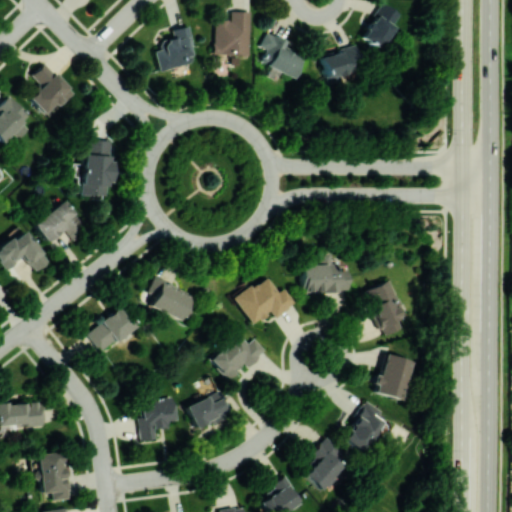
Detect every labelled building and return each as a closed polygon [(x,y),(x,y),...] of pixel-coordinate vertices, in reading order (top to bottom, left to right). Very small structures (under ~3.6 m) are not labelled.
[(398,13),(378,2),(359,37),(378,48),(398,13)] [(248,11),(228,10),(228,18),(212,18),(211,53),(247,54),(248,11)] [(160,48),(152,49),(156,70),(191,62),(187,45),(191,45),(187,24),(169,28),(171,36),(158,39),(160,48)] [(293,77),(303,53),(284,46),(286,40),(264,31),(257,46),(264,48),(258,63),(293,77)] [(318,55),(325,84),(361,75),(354,45),(318,55)] [(27,75),(37,85),(25,96),(42,115),(69,91),(41,61),(27,75)] [(0,140),(10,132),(15,137),(26,127),(20,121),(26,115),(6,94),(0,100),(0,140)] [(109,140),(81,138),(79,193),(104,194),(104,181),(107,182),(109,140)] [(46,243),(76,217),(60,198),(30,224),(46,243)] [(0,266),(1,268),(19,255),(31,271),(45,260),(20,228),(0,242),(0,266)] [(346,268),(336,268),(336,262),(329,262),(329,253),(313,253),(314,263),(299,264),(299,291),(347,290),(346,268)] [(231,297),(249,323),(267,310),(272,316),(292,302),(282,287),(275,291),(264,274),(231,297)] [(147,304),(177,319),(190,293),(153,275),(146,290),(153,293),(147,304)] [(133,327),(119,306),(83,331),(97,351),(133,327)] [(264,349),(252,337),(246,342),(236,331),(207,359),(226,378),(242,363),(246,366),(264,349)] [(369,390),(398,399),(410,360),(383,352),(376,375),(374,374),(369,390)] [(208,401),(205,395),(183,405),(194,428),(227,413),(219,396),(208,401)] [(138,440),(154,437),(152,427),(166,426),(165,420),(173,419),(170,396),(148,399),(149,404),(138,405),(139,418),(135,419),(138,440)] [(0,424),(23,422),(23,425),(40,424),(38,399),(0,402),(0,424)] [(339,436),(359,452),(385,416),(365,401),(339,436)] [(318,489),(341,464),(333,457),(338,452),(321,437),(306,453),(313,459),(301,473),(318,489)] [(36,492),(48,491),(49,499),(65,498),(61,450),(33,453),(36,492)] [(255,500),(262,511),(280,511),(299,500),(282,473),(269,482),(273,489),(255,500)]
